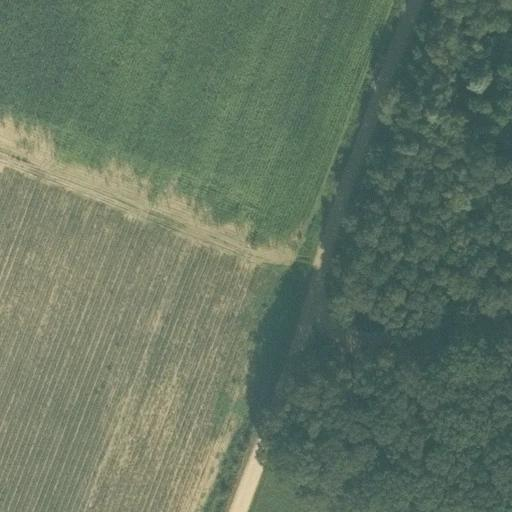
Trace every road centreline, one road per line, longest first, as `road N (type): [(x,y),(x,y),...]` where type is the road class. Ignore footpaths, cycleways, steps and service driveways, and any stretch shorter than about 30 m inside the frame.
road 1 (track): [(413,0),(319,258),(303,344)]
road 2 (track): [(303,344),(511,326)]
road 3 (track): [(303,344),(238,511)]
